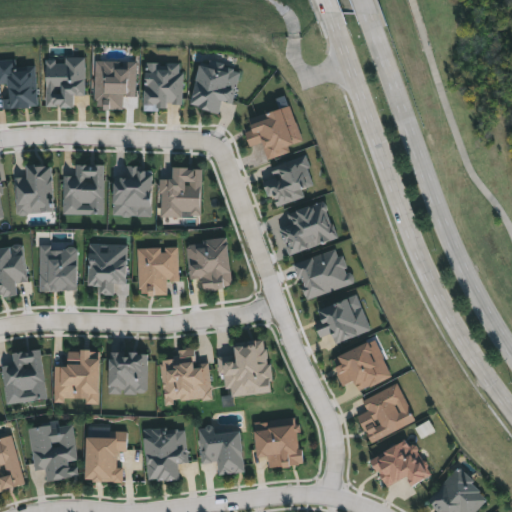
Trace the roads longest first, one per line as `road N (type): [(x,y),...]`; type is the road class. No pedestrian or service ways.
road 1 (residential): [(331,498),(336,443),(273,304),(219,152),(190,135),(0,132)]
road 2 (secondary): [(325,5),(427,283),(511,416)]
road 3 (secondary): [(511,359),(455,265),(368,15)]
road 4 (residential): [(45,511),(288,496),(374,511)]
road 5 (residential): [(0,329),(203,324),(273,304)]
